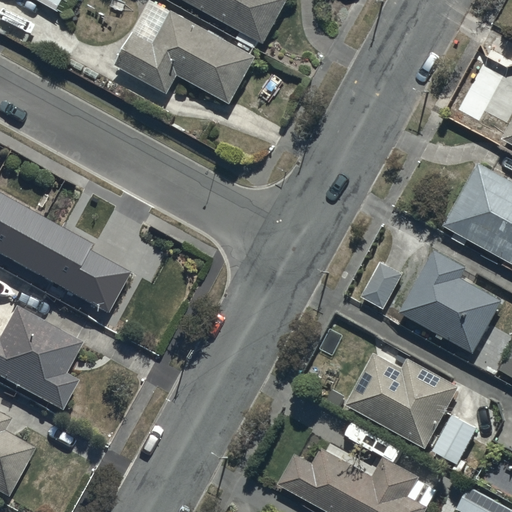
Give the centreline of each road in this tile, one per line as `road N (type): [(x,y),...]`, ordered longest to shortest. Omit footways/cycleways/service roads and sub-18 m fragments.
road 1 (residential): [(0,90),(293,249)]
road 2 (residential): [(293,249),(149,511)]
road 3 (residential): [(430,0),(293,249)]
